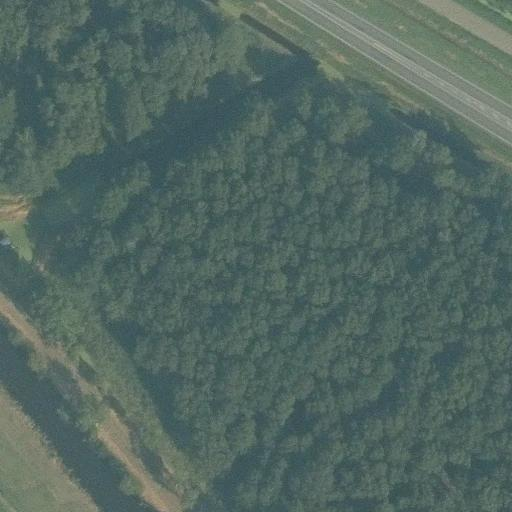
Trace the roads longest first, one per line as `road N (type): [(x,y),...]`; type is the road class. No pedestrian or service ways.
road 1 (track): [(49,271),(52,248),(86,221),(318,85),(511,200)]
road 2 (track): [(0,206),(28,199),(269,53)]
road 3 (track): [(49,271),(234,511)]
road 4 (unclassified): [(175,511),(0,292)]
road 5 (trunk): [(362,38),(369,52),(511,139)]
road 6 (trunk): [(511,116),(378,38),(362,38)]
